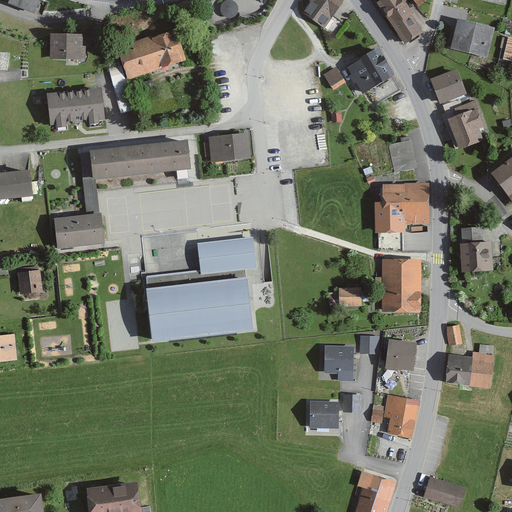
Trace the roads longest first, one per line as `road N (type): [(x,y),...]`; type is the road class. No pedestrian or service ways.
road 1 (residential): [(260,118),(0,151)]
road 2 (track): [(439,256),(376,256),(270,218)]
road 3 (unclassified): [(266,187),(106,209)]
road 4 (residential): [(369,363),(360,465),(408,478)]
road 5 (residential): [(435,343),(429,411),(408,478)]
road 6 (residential): [(439,295),(440,168)]
road 7 (residential): [(290,0),(258,64),(260,118)]
